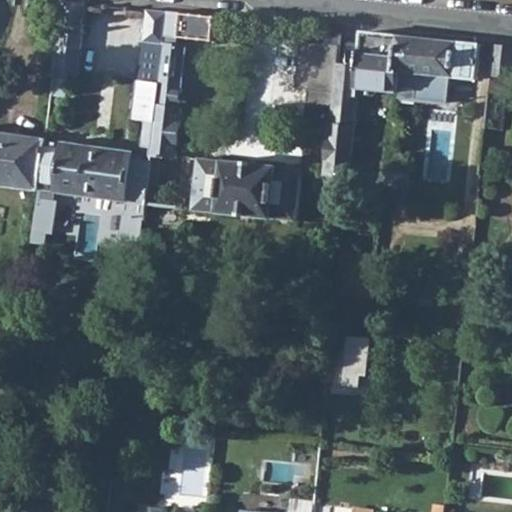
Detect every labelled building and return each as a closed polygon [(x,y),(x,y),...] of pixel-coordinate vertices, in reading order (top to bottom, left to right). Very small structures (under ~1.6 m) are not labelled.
[(64,2),(55,71),(79,74),(84,32),(87,11),(88,4),(64,2)] [(171,12),(147,10),(144,42),(165,44),(167,44),(168,35),(171,12)] [(171,12),(168,35),(214,39),(216,17),(171,12)] [(329,124),(325,172),(349,175),(357,93),(358,89),(379,91),(398,93),(399,87),(404,36),(363,32),(360,66),(337,64),(333,98),(331,123),(329,124)] [(480,44),(404,36),(399,87),(416,88),(415,100),(448,103),(450,77),(477,79),(478,71),(480,44)] [(161,85),(153,155),(175,157),(182,107),(180,106),(187,49),(187,46),(167,44),(161,85)] [(480,44),(478,71),(493,73),(495,45),(480,44)] [(493,73),(493,74),(507,76),(511,76),(511,47),(495,45),(493,73)] [(491,85),(487,129),(504,131),(508,93),(506,92),(507,76),(493,74),(491,85)] [(46,141),(39,188),(41,187),(58,189),(59,192),(127,200),(129,198),(147,200),(153,155),(161,85),(139,82),(134,116),(147,118),(142,152),(135,151),(134,149),(104,146),(86,143),(66,141),(64,143),(46,141)] [(416,88),(399,87),(398,93),(398,97),(398,98),(415,100),(416,88)] [(0,184),(39,188),(46,141),(46,137),(8,132),(0,131),(0,184)] [(197,167),(193,207),(296,218),(298,194),(301,169),(282,166),(202,158),(198,158),(197,167)] [(387,200),(412,202),(415,167),(390,165),(387,200)] [(37,200),(31,241),(43,244),(44,235),(51,234),(54,202),(37,200)] [(341,251),(339,269),(348,270),(374,273),(375,266),(376,255),(341,251)] [(373,277),(371,298),(384,299),(387,267),(375,266),(374,273),(373,277)] [(339,269),(336,294),(371,298),(373,277),(374,273),(348,270),(339,269)] [(314,511),(315,499),(293,498),(292,511),(314,511)]
